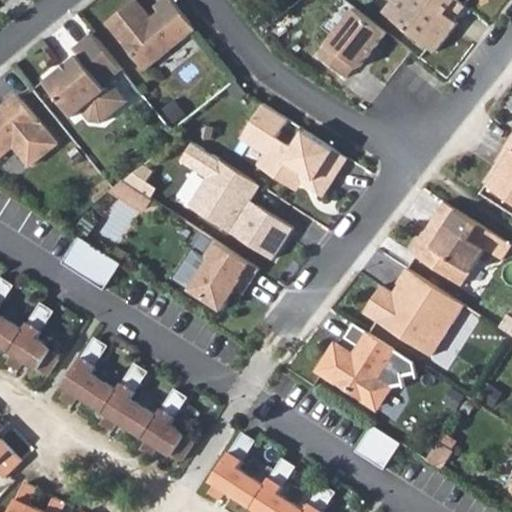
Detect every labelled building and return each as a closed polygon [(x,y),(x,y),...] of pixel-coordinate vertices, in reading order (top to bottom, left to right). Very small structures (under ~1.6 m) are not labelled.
[(135,0),(106,23),(145,71),(196,29),(172,0),(163,0),(155,7),(159,12),(162,16),(153,22),(151,19),(135,0)] [(466,6),(457,0),(394,0),(385,12),(436,52),(450,34),(444,30),(453,19),(455,20),(466,6)] [(355,8),(318,56),(347,78),(357,66),(360,68),(371,54),(370,53),(375,47),(376,48),(387,33),(355,8)] [(151,19),(153,22),(162,16),(159,12),(151,19)] [(455,20),(453,19),(444,30),(450,34),(459,23),(455,20)] [(123,70),(93,34),(74,49),(79,56),(46,82),(74,117),(82,111),(91,122),(102,124),(129,102),(111,79),(123,70)] [(119,76),(132,97),(142,91),(129,70),(119,76)] [(58,145),(18,95),(0,110),(0,158),(15,147),(31,167),(58,145)] [(279,173),(281,180),(289,185),(303,182),(325,196),(349,159),(307,131),(295,148),(278,137),(290,120),(264,104),(242,138),(267,154),(260,166),(272,174),(279,173)] [(511,139),(498,161),(500,162),(504,165),(500,171),(496,168),(487,182),(511,198),(511,139)] [(261,186),(220,159),(190,206),(274,260),(294,228),(260,206),(254,215),(246,210),(252,201),(261,186)] [(154,171),(145,165),(124,182),(141,192),(154,171)] [(303,182),(289,185),(297,191),(303,182)] [(246,210),(254,215),(260,206),(252,201),(246,210)] [(409,251),(463,286),(496,235),(445,202),(435,219),(438,221),(429,234),(426,232),(423,230),(409,251)] [(426,232),(429,234),(438,221),(435,219),(426,232)] [(121,264),(80,237),(63,263),(105,290),(121,264)] [(243,296),(250,285),(260,269),(216,240),(206,256),(211,259),(191,290),(224,311),(236,291),(243,296)] [(394,293),(382,286),(365,312),(433,356),(465,305),(408,268),(398,284),(400,285),(403,287),(397,295),(394,293)] [(25,360),(49,376),(61,356),(37,340),(54,313),(41,304),(24,332),(0,316),(0,311),(15,288),(1,279),(0,280),(0,344),(15,353),(8,363),(19,370),(25,360)] [(394,293),(397,295),(403,287),(400,285),(394,293)] [(511,329),(511,309),(503,325),(511,329)] [(336,342),(318,371),(374,407),(381,406),(391,390),(389,384),(379,378),(396,351),(368,333),(359,346),(354,354),(336,342)] [(107,347),(95,339),(65,386),(69,388),(62,398),(73,405),(79,395),(109,414),(102,424),(113,431),(119,421),(148,439),(142,449),(152,456),(159,446),(183,462),(195,442),(171,426),(188,399),(175,391),(158,418),(131,401),(149,373),(136,365),(118,392),(89,374),(107,347)] [(8,475),(23,460),(0,436),(0,432),(4,428),(0,423),(0,472),(5,478),(8,475)] [(356,452),(385,470),(401,443),(373,425),(356,452)] [(243,433),(213,479),(216,482),(210,492),(220,499),(227,489),(256,508),(253,511),(323,511),(337,492),(323,484),(306,511),(279,494),(297,467),(283,459),(266,486),(239,469),(257,442),(243,433)] [(61,511),(66,503),(55,498),(47,511),(43,511),(29,504),(37,489),(26,483),(22,490),(10,511),(61,511)]
